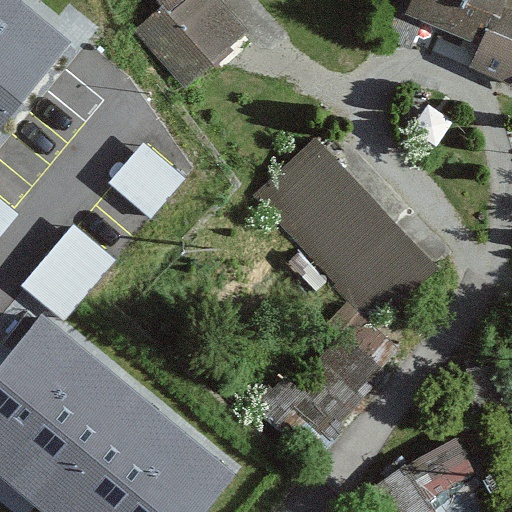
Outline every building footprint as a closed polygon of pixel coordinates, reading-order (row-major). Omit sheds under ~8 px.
[(0,0),(0,123),(67,42),(16,0),(0,0)] [(153,0),(158,7),(134,25),(177,82),(238,37),(211,0),(153,0)] [(511,17),(497,12),(501,0),(403,0),(398,16),(473,44),(464,68),(511,85),(511,17)] [(436,266),(316,139),(254,197),(374,324),(436,266)] [(185,178),(142,142),(108,183),(151,219),(185,178)] [(0,236),(19,213),(0,197),(0,236)] [(117,260),(73,224),(22,285),(65,321),(117,260)] [(0,477),(42,511),(202,511),(235,472),(42,314),(0,365),(0,477)] [(356,409),(368,353),(319,342),(307,399),(356,409)] [(462,432),(386,466),(406,511),(482,511),(468,479),(480,474),(462,432)]
